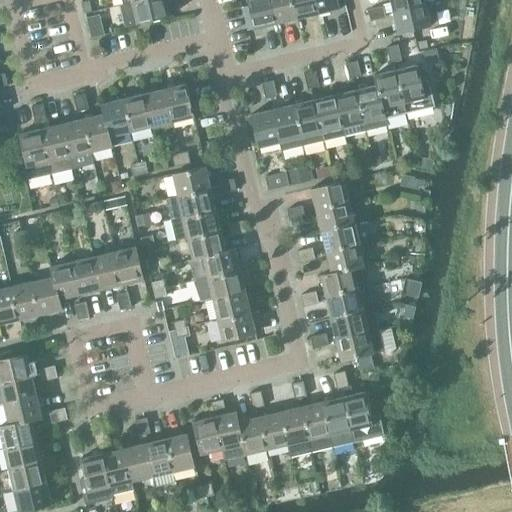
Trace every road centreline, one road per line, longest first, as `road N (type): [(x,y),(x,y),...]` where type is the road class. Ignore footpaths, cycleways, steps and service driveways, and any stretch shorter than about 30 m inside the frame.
road 1 (residential): [(157,399),(301,365),(223,75)]
road 2 (residential): [(223,75),(366,43),(357,0)]
road 3 (tertiary): [(511,351),(511,186)]
road 4 (residential): [(89,75),(216,46)]
